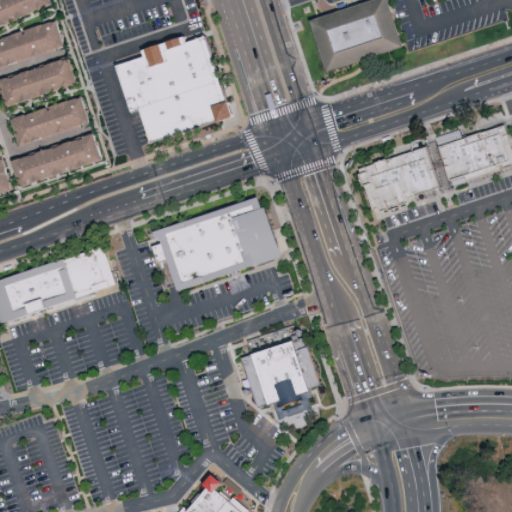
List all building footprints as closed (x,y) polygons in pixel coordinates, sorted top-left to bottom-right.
[(340,66),(324,72),(320,60),(306,20),(340,10),(370,0),(388,0),(400,32),(405,45),(401,47),(361,60),(340,66)] [(0,62),(1,67),(72,47),(64,20),(0,38),(0,62)] [(220,66),(237,119),(219,125),(213,127),(159,144),(152,146),(147,128),(139,99),(128,102),(117,67),(115,62),(158,49),(209,33),(219,63),(220,66)] [(13,105),(84,83),(76,57),(5,78),(13,105)] [(97,123),(89,96),(19,117),(27,144),(97,123)] [(435,138),(457,131),(460,139),(501,126),(511,153),(511,167),(452,187),(435,138)] [(46,138),(48,147),(95,136),(93,127),(46,138)] [(0,195),(20,190),(3,128),(0,128),(0,195)] [(19,160),(27,186),(110,159),(102,133),(19,160)] [(359,171),(427,147),(440,187),(406,198),(408,204),(381,212),(380,207),(372,210),(359,171)] [(185,296),(164,236),(266,200),(287,260),(185,296)] [(44,316),(4,314),(0,301),(0,287),(107,251),(120,290),(44,316)] [(294,344),(296,352),(310,347),(316,367),(323,386),(300,397),(299,403),(282,408),(281,408),(279,402),(261,409),(247,367),(243,358),(281,347),(294,344)] [(182,511),(209,480),(248,511),(182,511)]
